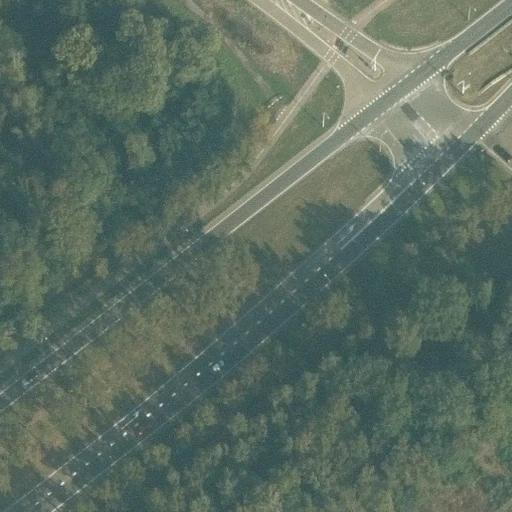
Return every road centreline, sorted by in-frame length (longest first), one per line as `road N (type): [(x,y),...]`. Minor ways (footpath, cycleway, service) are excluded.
road 1 (primary): [(42,511),(189,396),(478,130)]
road 2 (primary): [(386,102),(0,404)]
road 3 (primary): [(415,79),(319,15),(292,11)]
road 4 (primary): [(292,11),(303,35),(386,102)]
road 5 (primary): [(511,5),(415,79)]
